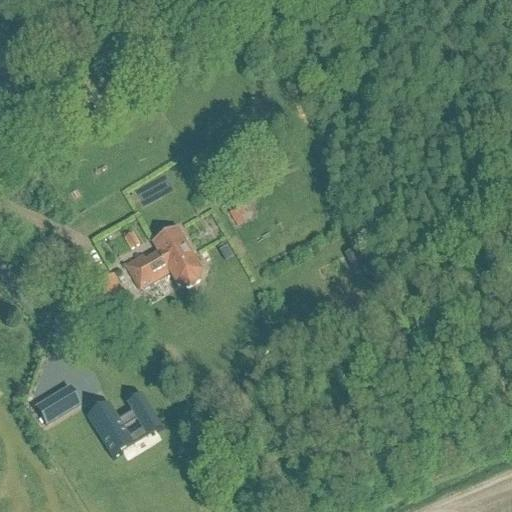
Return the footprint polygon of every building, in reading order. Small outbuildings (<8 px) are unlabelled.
[(151,247),(158,257),(146,264),(143,259),(127,269),(141,292),(169,275),(178,290),(187,290),(200,282),(201,273),(176,232),(151,247)] [(133,237),(126,241),(132,252),(140,247),(133,237)] [(114,279),(101,286),(112,307),(125,299),(114,279)] [(0,298),(0,325),(14,313),(0,298)] [(68,391),(34,412),(44,429),(78,408),(68,391)] [(113,402),(90,416),(116,457),(139,443),(129,427),(141,420),(146,428),(155,423),(160,431),(166,428),(146,394),(130,403),(136,412),(124,419),(113,402)]
